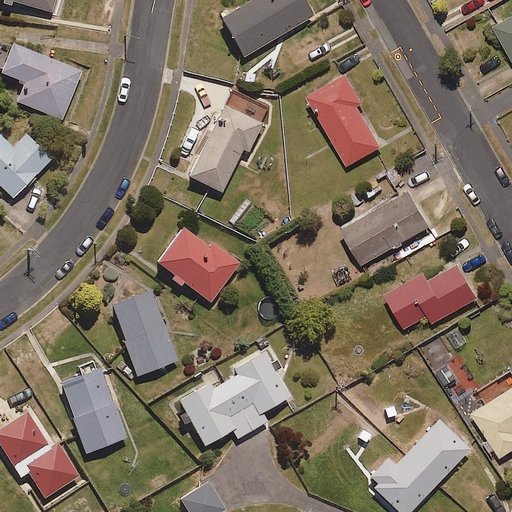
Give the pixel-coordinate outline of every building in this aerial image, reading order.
[(0,0),(0,3),(7,5),(8,2),(49,13),(52,0),(0,0)] [(244,0),(220,15),(243,53),(314,11),(307,0),(244,0)] [(511,14),(491,26),(511,64),(511,14)] [(10,37),(0,62),(0,69),(18,76),(16,79),(21,81),(14,99),(62,119),(84,67),(10,37)] [(347,65),(305,88),(347,162),(383,142),(358,99),(364,96),(347,65)] [(222,99),(187,173),(221,189),(241,145),(251,150),(265,119),(222,99)] [(0,132),(0,183),(12,195),(50,156),(23,130),(11,143),(0,132)] [(410,184),(341,223),(361,259),(431,220),(410,184)] [(182,222),(154,259),(210,300),(240,259),(210,237),(207,240),(182,222)] [(425,265),(384,288),(405,323),(428,310),(433,318),(479,291),(458,255),(429,272),(425,265)] [(149,283),(109,298),(137,371),(177,356),(149,283)] [(209,378),(178,396),(185,409),(180,412),(184,419),(189,416),(204,441),(232,425),(237,434),(266,418),(261,410),(290,394),(276,369),(282,365),(276,354),(271,357),(264,345),(231,364),(235,370),(212,383),(209,378)] [(98,363),(58,377),(85,449),(125,434),(98,363)] [(448,363),(435,371),(445,387),(458,379),(448,363)] [(511,382),(472,409),(501,453),(511,445),(511,382)] [(27,470),(43,496),(78,474),(56,439),(49,444),(26,407),(0,422),(0,446),(18,475),(27,470)] [(386,453),(369,472),(377,480),(372,485),(400,511),(406,511),(469,446),(437,415),(394,461),(386,453)] [(207,478),(179,496),(188,511),(216,511),(225,507),(207,478)]
